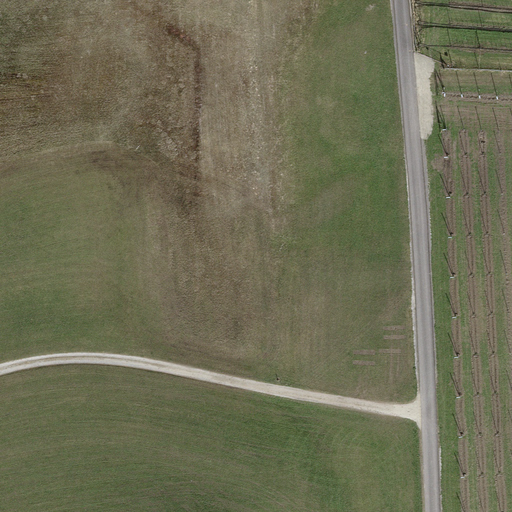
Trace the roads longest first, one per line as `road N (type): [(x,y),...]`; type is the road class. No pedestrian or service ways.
road 1 (track): [(0,374),(42,360),(124,363),(422,416)]
road 2 (track): [(422,416),(397,0)]
